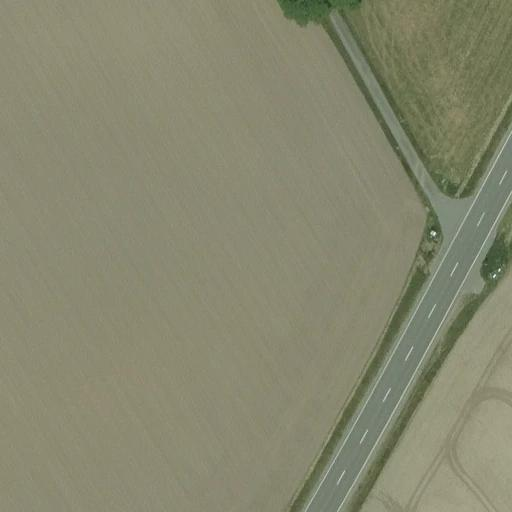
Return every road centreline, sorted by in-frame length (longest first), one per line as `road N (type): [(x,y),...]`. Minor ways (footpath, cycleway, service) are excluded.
road 1 (secondary): [(511,164),(321,511)]
road 2 (track): [(325,0),(445,210),(476,230)]
